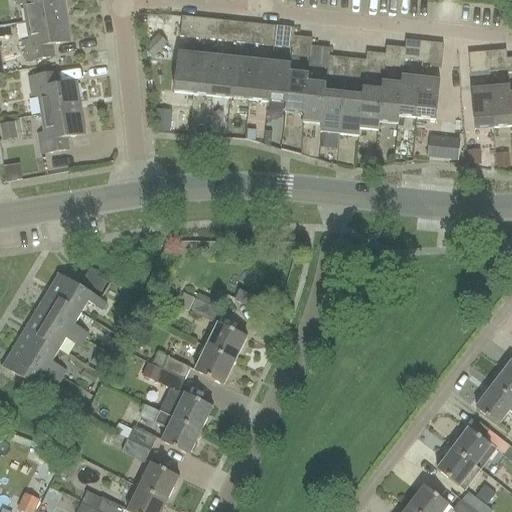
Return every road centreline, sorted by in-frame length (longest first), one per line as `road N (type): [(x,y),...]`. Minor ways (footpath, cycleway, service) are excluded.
road 1 (residential): [(220,511),(320,292),(338,195)]
road 2 (residential): [(511,300),(351,511)]
road 3 (residential): [(511,37),(256,8)]
road 4 (residential): [(141,194),(209,186),(338,195)]
road 5 (residential): [(141,194),(121,2)]
road 6 (residential): [(338,195),(511,207)]
road 7 (residential): [(0,215),(141,194)]
road 8 (residential): [(256,8),(121,2)]
